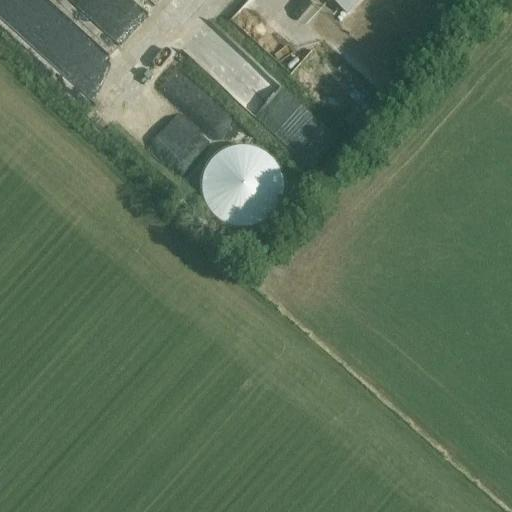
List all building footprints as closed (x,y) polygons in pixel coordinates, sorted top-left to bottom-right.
[(118,64),(45,0),(0,0),(0,11),(76,80),(77,78),(103,101),(114,88),(102,78),(110,69),(112,71),(118,64)] [(75,0),(117,37),(144,7),(136,0),(75,0)] [(330,0),(346,14),(358,0),(330,0)] [(266,13),(248,33),(283,65),(301,46),(266,13)] [(283,193),(283,189),(283,185),(282,182),(281,178),(280,175),(279,171),(277,168),(275,165),(273,162),(270,159),(268,157),(265,155),(262,153),(258,151),(255,150),(252,148),(248,148),(244,147),(241,147),(237,147),(233,148),(230,148),(226,150),(223,151),(220,153),(217,155),(214,157),(211,159),(209,162),(206,165),(204,168),(203,171),(201,175),(200,178),(199,182),(199,185),(199,189),(199,193),(199,196),(200,200),(201,203),(203,207),(204,210),(206,213),(209,216),(211,219),(214,221),(217,223),(220,225),(223,227),(226,229),(230,230),(233,230),(237,231),(241,231),(244,231),(248,230),(252,230),(255,229),(258,227),(262,225),(265,223),(268,221),(270,219),(273,216),(275,213),(277,210),(279,207),(280,203),(281,200),(282,196),(283,193)]
